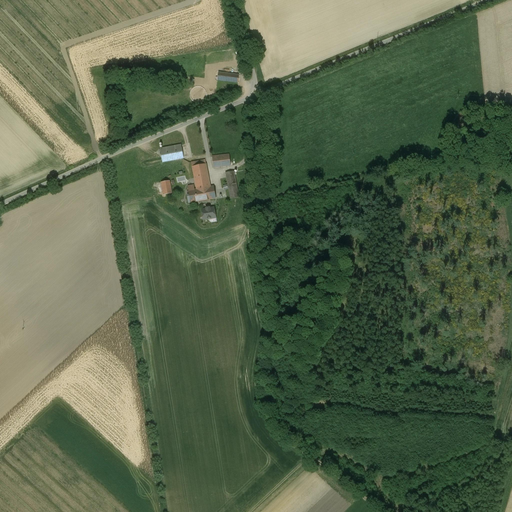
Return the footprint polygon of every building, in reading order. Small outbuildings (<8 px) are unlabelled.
[(239,74),(218,72),(217,82),(238,84),(239,74)] [(184,159),(181,144),(160,147),(162,162),(184,159)] [(230,154),(212,155),(213,168),(231,166),(230,154)] [(211,186),(206,159),(192,162),(196,184),(188,185),(191,204),(217,200),(214,186),(211,186)] [(239,198),(235,171),(226,173),(231,200),(239,198)] [(173,193),(170,180),(161,182),(163,195),(173,193)] [(217,219),(215,207),(211,207),(206,207),(206,209),(201,209),(203,221),(217,219)]
